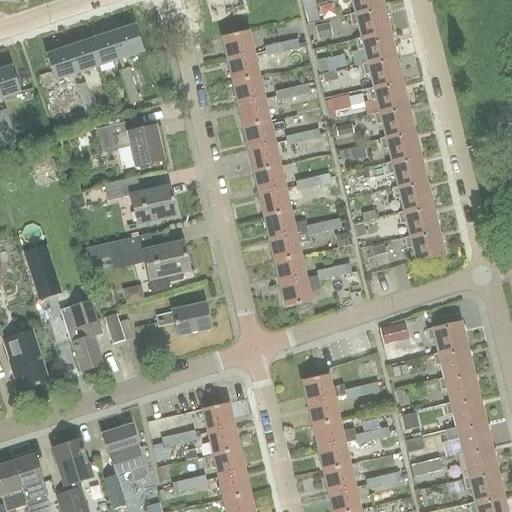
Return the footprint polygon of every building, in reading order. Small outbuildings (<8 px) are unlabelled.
[(302,0),(308,23),(320,21),(315,0),(302,0)] [(354,14),(384,7),(382,0),(345,0),(346,2),(351,0),(354,14)] [(390,32),(384,7),(354,14),(349,15),(352,26),(357,25),(360,39),(355,40),(390,32)] [(316,26),(319,39),(329,36),(326,24),(316,26)] [(134,26),(112,33),(121,60),(143,52),(134,26)] [(254,55),(249,32),(222,38),(227,61),(254,55)] [(396,57),(390,32),(355,40),(358,51),(363,50),(366,64),(361,65),(396,57)] [(121,60),(112,33),(90,41),(99,67),(121,60)] [(301,49),(300,44),(298,39),(281,43),(283,53),(301,49)] [(99,67),(90,41),(68,48),(77,74),(99,67)] [(283,53),(281,43),(264,47),(266,52),(267,57),(283,53)] [(81,85),(77,74),(68,48),(46,55),(55,82),(67,78),(71,90),(76,88),(77,87),(81,86),(81,85)] [(259,78),(256,65),(268,62),(266,57),(267,57),(266,52),(254,55),(227,61),(232,84),(259,78)] [(402,82),(396,57),(361,65),(364,76),(369,75),(373,89),(367,90),(368,90),(402,82)] [(320,72),(328,70),(325,58),(317,60),(320,72)] [(11,67),(0,70),(0,100),(20,93),(11,67)] [(135,85),(129,69),(119,72),(125,89),(135,85)] [(326,82),(337,79),(335,71),(324,74),(326,82)] [(264,100),(259,78),(232,84),(237,106),(264,100)] [(368,90),(370,101),(375,100),(379,114),(373,115),(374,115),(408,107),(402,82),(368,90)] [(85,83),(81,85),(81,86),(77,87),(76,88),(81,103),(91,100),(85,83)] [(310,94),(308,84),(291,88),(293,98),(310,94)] [(140,102),(135,85),(125,89),(130,105),(140,102)] [(293,98),(291,88),(275,92),(277,102),(293,98)] [(349,97),(326,102),(331,121),(337,119),(335,114),(352,110),(349,97)] [(96,116),(91,100),(81,103),(87,119),(96,116)] [(270,122),(264,100),(237,106),(242,129),(270,122)] [(414,132),(408,107),(374,115),(376,126),(381,125),(385,138),(380,140),(414,132)] [(12,126),(6,110),(0,112),(0,122),(2,129),(12,126)] [(275,145),(270,122),(242,129),(248,151),(275,145)] [(135,168),(163,161),(155,127),(127,134),(124,124),(96,131),(102,154),(130,147),(135,168)] [(351,124),(337,128),(338,136),(353,132),(351,124)] [(16,140),(12,126),(2,129),(7,143),(16,140)] [(319,129),(302,133),(304,143),(321,139),(319,129)] [(420,157),(414,132),(380,140),(382,151),(387,149),(391,163),(386,164),(386,165),(420,157)] [(304,143),(302,133),(285,137),(286,142),(287,142),(288,147),(304,143)] [(280,167),(277,156),(290,153),(288,147),(287,142),(286,142),(275,145),(248,151),(253,174),(280,167)] [(368,157),(365,145),(339,152),(341,160),(352,157),(353,161),(368,157)] [(427,181),(420,157),(386,165),(388,175),(393,174),(397,188),(392,189),(392,190),(427,181)] [(285,190),(280,167),(253,174),(258,196),(285,190)] [(369,178),(367,170),(356,172),(358,180),(369,178)] [(331,184),(330,179),(329,175),(312,179),(314,188),(331,184)] [(137,225),(176,216),(169,187),(140,194),(137,179),(104,186),(108,202),(130,197),(137,225)] [(314,188),(312,179),(295,183),(297,187),(298,191),(314,188)] [(433,206),(427,181),(392,190),(394,200),(400,199),(403,213),(398,214),(398,215),(433,206)] [(290,212),(288,201),(300,198),(298,191),(297,187),(285,190),(258,196),(263,219),(290,212)] [(74,208),(86,205),(83,193),(71,195),(74,208)] [(439,231),(433,206),(398,215),(400,225),(406,224),(409,238),(404,239),(404,240),(439,231)] [(306,221),(293,224),(290,212),(263,219),(269,241),(307,232),(309,237),(325,233),(322,223),(307,227),(306,221)] [(365,223),(376,220),(375,214),(363,217),(365,223)] [(339,219),(322,223),(325,233),(342,229),(339,219)] [(357,237),(366,235),(363,221),(354,223),(357,237)] [(24,248),(43,242),(37,223),(18,229),(24,248)] [(445,256),(439,231),(404,240),(407,250),(412,249),(415,263),(445,256)] [(301,257),(298,245),(310,242),(309,237),(307,232),(269,241),(274,263),(301,257)] [(150,235),(117,243),(82,251),(86,269),(97,267),(95,262),(110,258),(113,271),(145,263),(152,292),(169,288),(167,283),(182,279),(181,274),(189,272),(182,243),(153,250),(150,235)] [(336,238),(338,248),(349,246),(346,235),(336,238)] [(43,244),(24,251),(41,300),(60,293),(43,244)] [(372,248),(374,256),(386,253),(384,245),(372,248)] [(306,279),(301,257),(274,263),(279,286),(306,280),(306,279)] [(358,273),(352,275),(350,264),(333,268),(335,278),(344,277),(349,296),(363,293),(358,273)] [(335,278),(333,268),(316,272),(317,276),(318,276),(319,282),(320,282),(335,278)] [(311,303),(309,292),(306,280),(279,286),(284,309),(311,303)] [(130,302),(148,299),(146,285),(128,288),(130,302)] [(106,309),(111,308),(113,304),(112,299),(108,296),(103,298),(100,302),(102,307),(106,309)] [(80,372),(103,365),(94,337),(101,334),(90,302),(74,307),(85,339),(71,344),(80,372)] [(178,338),(211,330),(205,304),(172,312),(172,314),(156,318),(159,328),(175,325),(178,338)] [(117,315),(105,319),(113,346),(134,339),(128,320),(120,322),(117,315)] [(467,348),(461,322),(426,331),(429,342),(434,340),(438,354),(438,355),(467,348)] [(408,340),(404,324),(380,330),(384,346),(408,340)] [(48,383),(38,353),(32,332),(4,341),(10,361),(9,361),(15,379),(16,379),(15,378),(22,376),(26,390),(48,383)] [(473,373),(467,348),(438,355),(438,354),(432,356),(435,367),(440,365),(444,379),(444,380),(473,373)] [(397,354),(399,364),(411,361),(409,351),(397,354)] [(408,376),(406,366),(392,368),(393,378),(408,376)] [(479,397),(473,373),(444,380),(444,379),(438,380),(441,391),(446,390),(450,404),(450,405),(479,397)] [(302,382),(307,405),(334,399),(329,376),(302,382)] [(380,393),(378,383),(361,387),(363,397),(380,393)] [(363,397),(361,387),(344,391),(346,400),(363,397)] [(397,405),(405,403),(402,391),(395,393),(397,405)] [(485,422),(479,397),(450,405),(450,404),(445,405),(447,416),(452,415),(456,429),(485,422)] [(339,421),(334,399),(307,405),(312,428),(339,421)] [(202,411),(207,434),(234,427),(229,404),(202,411)] [(404,431),(419,427),(415,414),(401,417),(404,431)] [(364,433),(380,430),(377,417),(361,421),(364,433)] [(374,442),(371,432),(356,435),(355,430),(342,433),(339,421),(312,428),(317,450),(356,441),(358,446),(374,442)] [(491,447),(485,422),(456,429),(451,430),(453,441),(458,440),(462,454),(491,447)] [(136,450),(139,449),(131,426),(101,435),(109,459),(114,457),(119,474),(130,471),(133,481),(144,477),(136,450)] [(239,450),(234,427),(207,434),(196,436),(195,437),(196,441),(197,441),(198,446),(209,443),(212,456),(239,450)] [(388,428),(371,432),(374,442),(391,438),(388,428)] [(196,441),(195,437),(196,436),(195,431),(178,435),(180,445),(196,441)] [(180,445),(178,435),(161,439),(163,449),(180,445)] [(420,439),(406,442),(408,453),(423,449),(420,439)] [(92,478),(80,441),(53,450),(61,476),(64,475),(70,492),(80,489),(78,483),(92,478)] [(350,466),(347,454),(359,451),(358,446),(356,441),(317,450),(323,473),(350,466)] [(498,472),(491,447),(462,454),(457,455),(459,466),(464,465),(468,478),(468,479),(498,472)] [(197,458),(195,450),(185,452),(187,461),(197,458)] [(245,472),(239,450),(212,456),(217,479),(245,472)] [(50,511),(51,511),(42,483),(34,456),(13,463),(29,511),(50,511)] [(429,462),(411,466),(414,478),(432,473),(429,462)] [(29,511),(13,463),(0,467),(0,495),(0,496),(1,496),(4,505),(0,506),(0,511),(7,511),(26,506),(27,511),(29,511)] [(384,487),(382,477),(366,481),(365,475),(353,478),(350,466),(323,473),(328,495),(355,489),(366,486),(368,491),(384,487)] [(250,495),(245,472),(217,479),(223,501),(250,495)] [(504,497),(498,472),(468,479),(468,478),(463,480),(465,491),(470,489),(474,503),(474,504),(504,497)] [(399,473),(382,477),(384,487),(401,483),(399,473)] [(123,499),(116,476),(104,480),(110,503),(123,499)] [(205,477),(188,481),(191,490),(208,486),(205,477)] [(191,490),(188,481),(173,484),(175,494),(191,490)] [(80,489),(70,492),(55,497),(59,511),(89,511),(81,488),(80,489)] [(357,511),(360,511),(355,489),(328,495),(331,511),(357,511)] [(435,505),(432,489),(421,491),(424,507),(435,505)] [(253,511),(250,495),(223,501),(225,511),(253,511)] [(507,511),(504,497),(474,504),(474,503),(469,504),(470,511),(507,511)]
